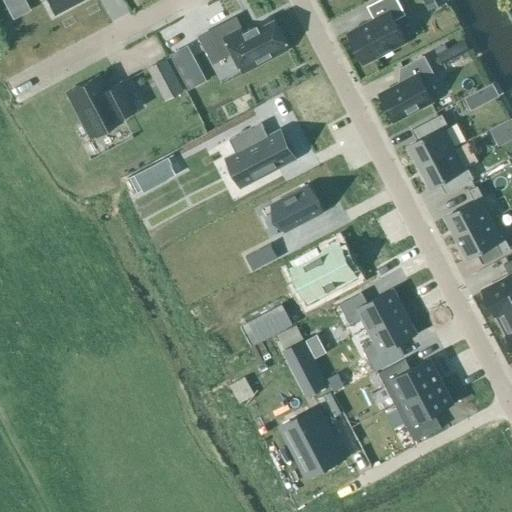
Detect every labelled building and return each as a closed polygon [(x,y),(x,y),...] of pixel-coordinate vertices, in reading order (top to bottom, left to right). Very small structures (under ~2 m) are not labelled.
[(21,0),(3,0),(13,17),(27,10),(21,0)] [(81,0),(44,0),(53,16),(81,0)] [(406,15),(398,0),(383,0),(368,8),(375,20),(347,35),(363,65),(406,43),(394,21),(406,15)] [(447,0),(424,0),(429,10),(447,0)] [(241,32),(234,18),(198,37),(211,63),(225,55),(224,53),(229,50),(240,71),(284,47),(271,22),(255,30),(253,26),(241,32)] [(433,49),(437,55),(442,65),(469,50),(464,40),(448,49),(444,43),(433,49)] [(406,80),(378,94),(394,124),(435,102),(427,86),(438,81),(425,56),(401,69),(406,80)] [(148,67),(165,99),(181,90),(165,58),(148,67)] [(190,59),(177,65),(182,76),(195,70),(190,59)] [(105,88),(97,74),(64,91),(89,138),(122,121),(120,118),(136,109),(121,80),(105,88)] [(493,84),(482,89),(489,102),(499,96),(493,84)] [(406,146),(418,168),(454,149),(444,129),(448,126),(442,115),(412,130),(417,140),(406,146)] [(237,154),(228,159),(242,186),(293,159),(279,132),(265,140),(260,131),(264,129),(262,125),(230,142),(237,154)] [(465,169),(454,149),(418,168),(429,190),(440,184),(446,194),(474,179),(468,168),(465,169)] [(158,160),(123,178),(129,191),(164,172),(158,160)] [(286,231),(322,212),(308,186),(272,204),(286,231)] [(444,216),(456,238),(491,220),(481,199),(484,198),(478,186),(469,191),(474,201),(444,216)] [(502,240),(491,220),(456,238),(467,260),(497,245),(502,255),(511,250),(505,238),(502,240)] [(314,246),(281,264),(288,278),(299,272),(314,301),(356,278),(341,250),(322,260),(314,246)] [(511,260),(504,265),(510,277),(483,292),(511,346),(511,260)] [(368,330),(406,311),(394,289),(367,303),(362,292),(340,303),(350,322),(361,317),(368,330)] [(417,332),(406,311),(368,330),(374,342),(364,347),(369,357),(417,332)] [(324,386),(301,343),(285,352),(307,395),(324,386)] [(406,360),(379,374),(396,406),(443,382),(431,360),(411,370),(406,360)] [(443,382),(396,406),(415,443),(442,428),(435,415),(454,405),(443,382)] [(341,458),(316,410),(298,419),(304,429),(289,437),(309,475),(341,458)]
